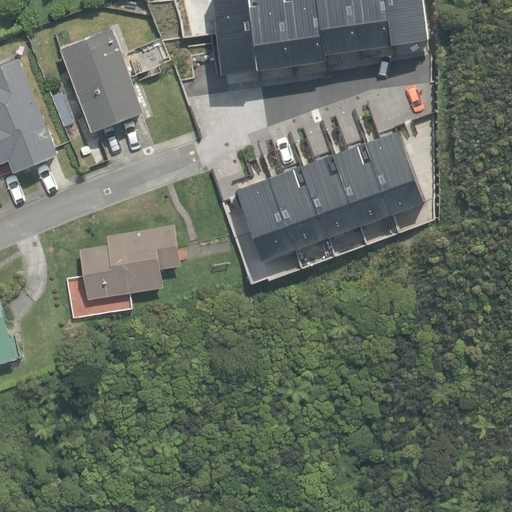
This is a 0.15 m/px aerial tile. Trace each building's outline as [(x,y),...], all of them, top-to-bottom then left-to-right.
[(64,48),(95,131),(147,112),(116,29),(64,48)] [(0,164),(12,160),(17,172),(61,154),(22,58),(0,66),(0,164)] [(65,127),(74,123),(62,92),(52,96),(65,127)] [(82,248),(90,298),(166,286),(163,268),(184,265),(177,224),(110,234),(111,243),(82,248)] [(0,364),(20,358),(0,293),(0,364)]
